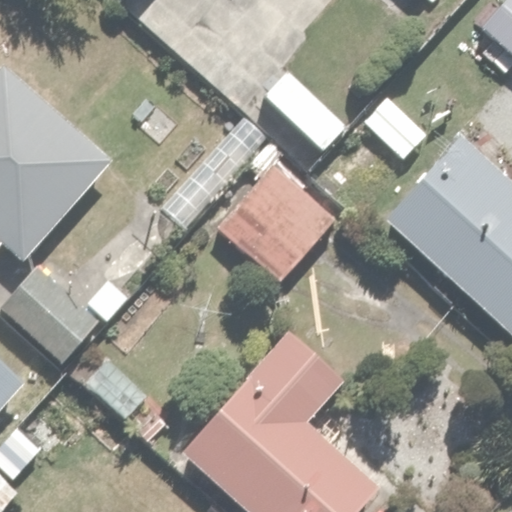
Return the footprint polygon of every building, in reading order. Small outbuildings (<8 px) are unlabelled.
[(511,0),(499,0),(479,22),(511,51),(511,0)] [(309,167),(342,129),(351,119),(281,60),(250,97),(290,131),(281,143),(309,167)] [(0,230),(3,227),(26,246),(107,154),(3,62),(0,65),(0,230)] [(363,117),(404,157),(426,130),(387,92),(363,117)] [(214,93),(195,119),(247,156),(266,130),(214,93)] [(384,215),(511,325),(511,184),(454,134),(384,215)] [(218,220),(279,278),(334,221),(272,162),(218,220)] [(0,290),(0,303),(58,354),(92,315),(27,259),(0,290)] [(177,443),(255,511),(342,511),(378,471),(305,407),(338,370),(283,322),(177,443)] [(0,384),(23,356),(0,337),(0,384)]
